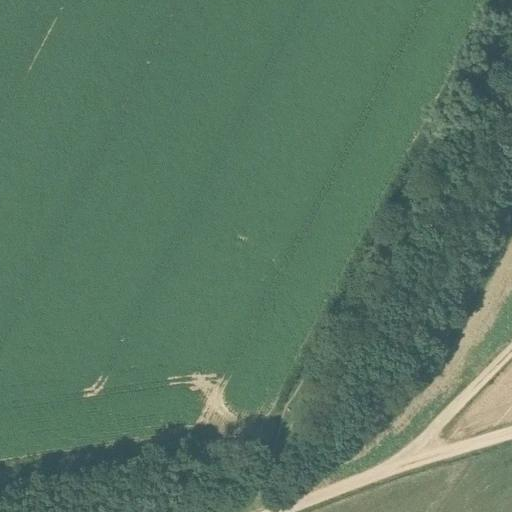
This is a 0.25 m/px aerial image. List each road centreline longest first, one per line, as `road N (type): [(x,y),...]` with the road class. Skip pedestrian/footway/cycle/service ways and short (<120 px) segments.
road 1 (track): [(400,465),(511,349)]
road 2 (unclassified): [(276,511),(400,465)]
